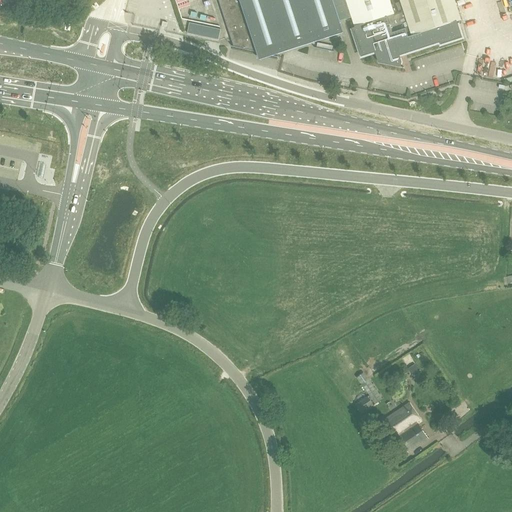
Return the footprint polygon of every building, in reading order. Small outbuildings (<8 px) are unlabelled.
[(346,0),(219,0),(234,47),(232,46),(232,47),(278,57),(274,56),(344,33),(340,21),(352,17),(346,0)] [(454,0),(400,0),(401,2),(392,5),(389,0),(346,0),(352,17),(355,27),(355,28),(353,29),(362,57),(375,53),(379,63),(404,68),(404,67),(402,67),(402,62),(400,56),(440,43),(441,45),(463,38),(457,21),(461,20),(454,0)] [(408,369),(409,371),(412,376),(414,378),(420,374),(419,372),(416,367),(415,365),(408,369)] [(368,380),(361,385),(375,405),(381,400),(368,380)] [(367,396),(359,402),(355,405),(362,414),(374,406),(367,396)] [(421,421),(410,403),(386,419),(408,452),(428,438),(418,423),(421,421)]
